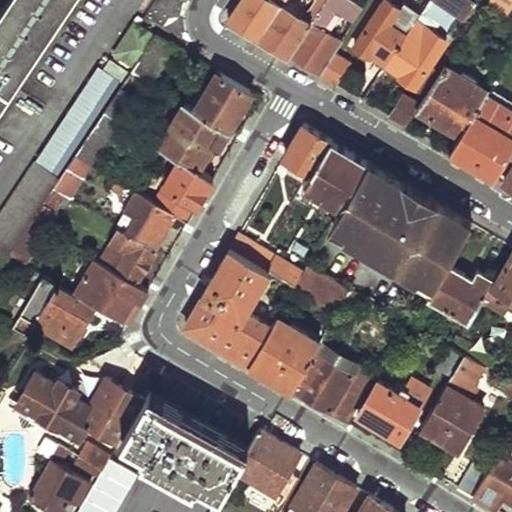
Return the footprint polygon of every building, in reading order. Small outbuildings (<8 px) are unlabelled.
[(4,0),(0,7),(0,102),(68,0),(4,0)] [(244,27),(259,36),(281,1),(281,0),(240,0),(228,18),(244,27)] [(274,45),(289,54),(322,0),(306,0),(299,13),(281,1),(259,36),(274,45)] [(357,0),(322,0),(289,54),(305,63),(320,72),(335,48),(342,37),(322,26),(338,0),(340,0),(359,10),(363,3),(357,0)] [(393,0),(382,0),(356,41),(370,51),(372,48),(378,52),(388,59),(414,20),(417,15),(405,7),(398,16),(395,14),(401,5),(393,0)] [(446,0),(467,12),(475,0),(446,0)] [(511,0),(492,0),(511,12),(511,0)] [(417,15),(414,20),(428,31),(432,26),(417,15)] [(414,20),(388,59),(402,68),(400,73),(416,83),(447,36),(432,26),(428,31),(414,20)] [(133,68),(151,80),(159,67),(162,69),(178,44),(157,31),(133,68)] [(320,72),(334,81),(349,57),(335,48),(320,72)] [(378,52),(375,56),(385,63),(388,59),(378,52)] [(420,101),(417,106),(461,133),(480,100),(489,88),(445,61),(420,101)] [(62,169),(114,74),(92,62),(41,158),(62,169)] [(196,108),(195,111),(228,131),(253,90),(218,68),(196,108)] [(104,110),(119,119),(134,96),(121,86),(104,110)] [(405,91),(391,115),(406,124),(417,106),(420,101),(405,91)] [(449,150),(494,177),(511,148),(511,119),(480,100),(461,133),(449,150)] [(184,101),(158,143),(181,158),(180,159),(197,170),(199,168),(211,148),(216,152),(228,131),(195,111),(196,108),(184,101)] [(77,151),(98,164),(107,151),(112,153),(125,131),(115,124),(119,119),(104,110),(77,151)] [(297,134),(285,154),(311,171),(333,135),(306,119),(297,134)] [(311,171),(305,181),(341,203),(368,157),(351,146),(333,135),(311,171)] [(55,184),(77,197),(98,164),(77,151),(60,176),(55,184)] [(341,203),(335,213),(350,222),(347,227),(435,281),(448,260),(472,220),(420,188),(368,157),(341,203)] [(180,159),(155,200),(174,213),(188,221),(200,200),(214,177),(199,168),(197,170),(180,159)] [(38,161),(0,217),(0,266),(20,236),(33,217),(55,184),(60,176),(38,161)] [(118,177),(113,185),(120,190),(126,182),(118,177)] [(33,217),(41,221),(56,231),(77,197),(55,184),(33,217)] [(135,211),(124,229),(154,249),(174,213),(155,200),(152,198),(135,188),(125,205),(135,211)] [(350,222),(335,213),(332,219),(347,227),(350,222)] [(33,217),(20,236),(28,242),(41,221),(33,217)] [(98,257),(101,258),(137,281),(156,250),(154,249),(124,229),(118,225),(98,257)] [(231,245),(266,266),(274,253),(239,232),(231,245)] [(228,350),(248,363),(271,325),(248,311),(273,270),(266,266),(231,245),(183,324),(228,350)] [(274,253),(266,266),(273,270),(295,284),(298,280),(295,279),(302,268),(274,253)] [(511,253),(494,282),(511,293),(511,253)] [(81,278),(72,291),(94,303),(129,323),(149,289),(137,281),(101,258),(98,257),(94,255),(81,278)] [(435,281),(427,295),(468,319),(492,277),(477,268),(473,275),(448,260),(435,281)] [(298,280),(295,284),(336,308),(350,286),(306,261),(302,268),(295,279),(298,280)] [(31,331),(37,321),(71,341),(94,303),(72,291),(45,275),(17,323),(31,331)] [(350,286),(336,308),(365,325),(378,303),(350,286)] [(263,372),(290,388),(320,337),(278,312),(271,325),(248,363),(263,372)] [(458,335),(453,344),(465,351),(483,362),(491,367),(496,359),(458,335)] [(318,404),(347,421),(376,370),(320,337),(290,388),(318,404)] [(449,342),(435,366),(451,375),(465,351),(453,344),(449,342)] [(451,375),(420,425),(457,447),(482,406),(464,394),(483,362),(465,351),(451,375)] [(23,400),(17,409),(22,411),(23,425),(36,421),(53,431),(59,422),(80,434),(89,421),(120,438),(123,433),(146,394),(109,373),(92,401),(78,393),(82,387),(63,376),(60,380),(39,367),(21,399),(23,400)] [(511,380),(495,370),(488,382),(511,396),(511,380)] [(429,388),(411,377),(404,389),(401,386),(398,391),(378,379),(356,414),(398,439),(429,388)] [(146,394),(123,433),(145,446),(142,451),(205,490),(208,483),(220,490),(224,484),(228,479),(235,467),(246,448),(149,391),(146,394)] [(246,448),(235,467),(275,493),(302,451),(281,438),(259,426),(246,448)] [(471,494),(491,506),(502,490),(511,495),(511,460),(507,457),(511,448),(511,447),(511,432),(508,431),(484,473),(471,494)] [(54,437),(47,448),(53,452),(60,441),(54,437)] [(111,453),(87,439),(79,452),(79,453),(100,465),(103,467),(110,455),(111,453)] [(79,453),(77,458),(96,471),(100,465),(79,453)] [(103,467),(75,511),(113,511),(137,473),(110,455),(103,467)] [(51,456),(31,489),(65,510),(73,497),(78,499),(82,490),(79,487),(85,476),(51,456)] [(317,461),(293,501),(311,511),(323,511),(331,500),(344,508),(358,485),(335,472),(317,461)] [(471,465),(458,487),(471,494),(484,473),(471,465)] [(228,479),(224,484),(234,490),(237,484),(228,479)] [(370,492),(357,511),(402,511),(386,502),(370,492)]
